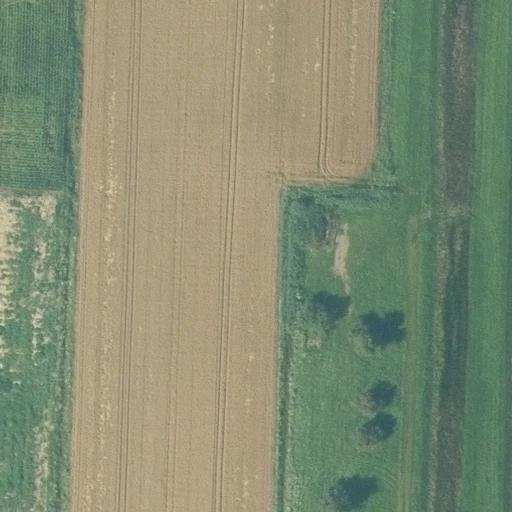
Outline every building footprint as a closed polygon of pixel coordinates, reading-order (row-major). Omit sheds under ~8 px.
[(0,5),(0,27),(13,28),(14,7),(0,5)] [(14,7),(13,28),(42,30),(42,8),(14,7)] [(0,27),(0,50),(12,51),(13,28),(0,27)] [(13,28),(12,51),(41,52),(42,30),(13,28)] [(0,50),(0,72),(11,72),(12,51),(0,50)] [(12,51),(11,72),(40,74),(41,52),(12,51)] [(0,72),(0,95),(10,96),(11,72),(0,72)] [(11,72),(10,96),(39,97),(40,74),(11,72)] [(0,235),(0,260),(11,261),(12,236),(0,235)] [(32,253),(32,262),(43,262),(44,254),(32,253)] [(0,260),(0,277),(11,278),(11,261),(0,260)] [(32,262),(31,270),(43,271),(43,262),(32,262)] [(0,277),(0,294),(10,294),(11,278),(0,277)] [(31,287),(30,295),(42,296),(42,287),(31,287)] [(0,319),(9,319),(10,294),(0,294),(0,319)] [(30,295),(30,304),(42,304),(42,296),(30,295)] [(0,339),(0,364),(7,365),(8,340),(0,339)] [(28,357),(28,366),(39,366),(39,358),(28,357)] [(28,366),(27,374),(39,375),(39,366),(28,366)] [(27,391),(26,399),(38,400),(38,391),(27,391)] [(26,399),(26,408),(37,408),(38,400),(26,399)] [(0,451),(0,506),(8,507),(10,467),(0,467),(1,452),(0,451)]
